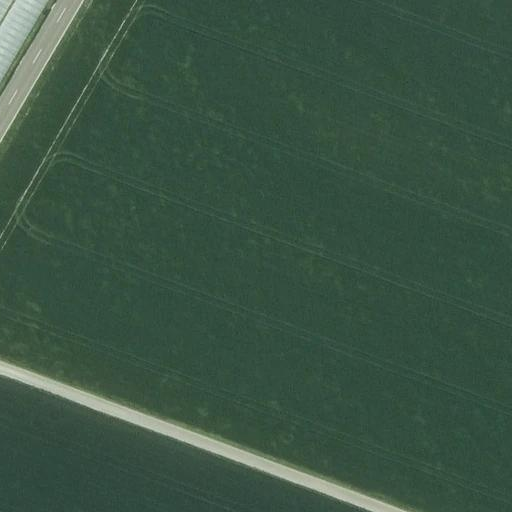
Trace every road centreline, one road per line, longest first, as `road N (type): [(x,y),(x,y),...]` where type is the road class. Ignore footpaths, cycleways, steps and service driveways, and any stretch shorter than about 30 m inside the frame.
road 1 (track): [(0,371),(380,511)]
road 2 (residential): [(0,121),(70,0)]
